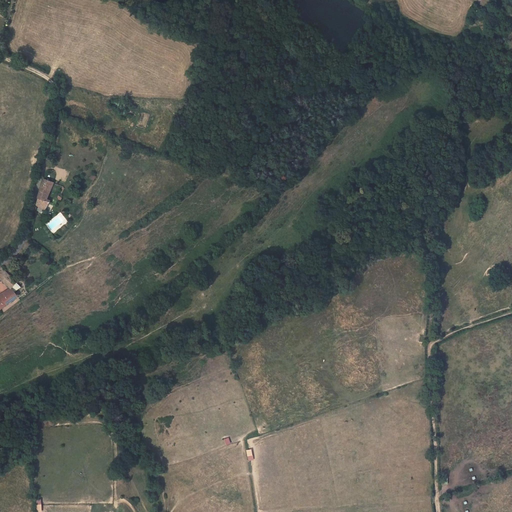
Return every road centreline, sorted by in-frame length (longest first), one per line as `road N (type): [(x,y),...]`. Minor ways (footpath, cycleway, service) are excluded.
road 1 (track): [(438,511),(429,344),(511,312)]
road 2 (track): [(45,161),(56,85),(0,52)]
